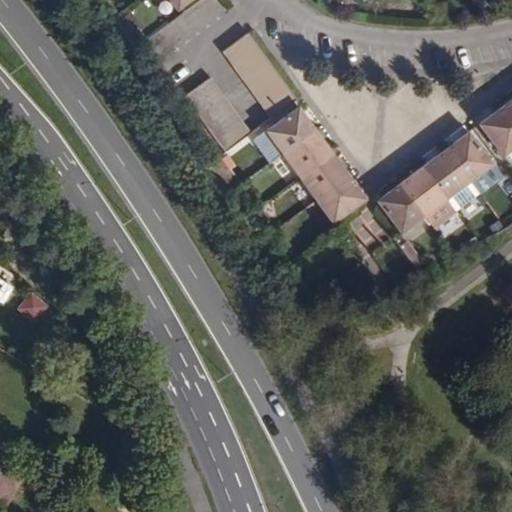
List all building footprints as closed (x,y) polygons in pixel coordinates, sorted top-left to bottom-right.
[(195,0),(151,0),(166,19),(177,10),(178,13),(195,0)] [(296,103),(247,36),(224,52),(273,120),(296,103)] [(249,138),(208,81),(184,98),(226,155),(249,138)] [(511,100),(479,126),(503,158),(511,151),(511,100)] [(365,201),(298,109),(268,131),(266,134),(257,140),(273,164),(283,156),(333,224),(365,201)] [(494,166),(469,134),(377,203),(402,236),(494,166)] [(430,272),(408,242),(399,248),(420,278),(430,272)] [(23,480),(0,466),(0,501),(8,506),(23,480)]
